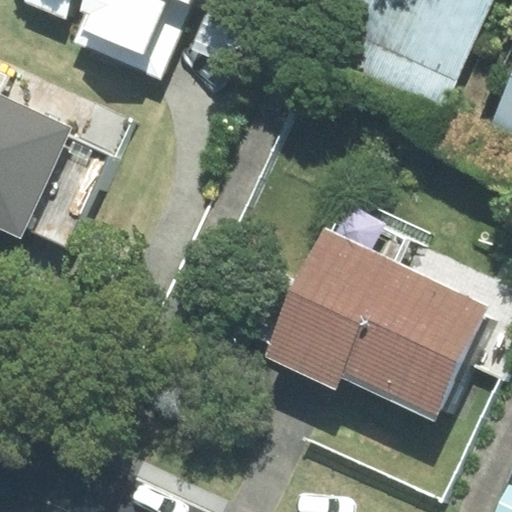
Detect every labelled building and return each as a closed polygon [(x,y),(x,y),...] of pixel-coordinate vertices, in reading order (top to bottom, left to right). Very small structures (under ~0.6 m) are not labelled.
[(109,0),(91,42),(176,79),(209,3),(219,7),(221,0),(109,0)] [(324,0),(359,18),(368,0),(324,0)] [(510,0),(380,0),(353,59),(461,108),(510,0)] [(95,134),(0,89),(0,217),(46,239),(49,234),(84,250),(126,159),(91,143),(95,134)] [(439,233),(378,203),(334,294),(288,273),(261,330),(304,351),(300,359),(365,390),(370,380),(464,425),(511,326),(511,304),(490,294),(499,275),(434,244),(439,233)]
